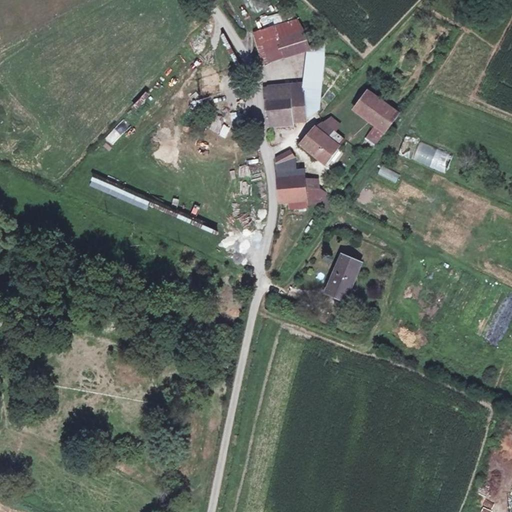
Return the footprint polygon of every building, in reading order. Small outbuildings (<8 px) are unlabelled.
[(261,17),(263,26),(282,21),(280,13),(261,17)] [(300,15),(256,30),(265,63),(313,48),(310,40),(306,31),(300,15)] [(317,38),(314,28),(306,31),(310,40),(317,38)] [(326,66),(329,44),(313,48),(305,79),(322,80),(326,66)] [(342,70),(345,65),(336,59),(332,64),(342,70)] [(304,86),(303,78),(293,79),(293,84),(265,86),(266,95),(305,91),(307,108),(317,107),(315,85),(304,86)] [(307,108),(305,91),(266,95),(269,123),(308,120),(307,108)] [(399,116),(369,92),(355,110),(377,127),(368,139),(377,145),(399,116)] [(231,122),(240,121),(238,112),(230,113),(231,122)] [(342,122),(334,114),(327,123),(335,131),(342,122)] [(208,130),(218,134),(222,122),(212,119),(208,130)] [(335,131),(327,123),(316,130),(307,142),(329,161),(346,140),(335,131)] [(225,136),(230,127),(224,124),(219,133),(225,136)] [(398,154),(445,174),(453,155),(406,135),(398,154)] [(297,159),(292,149),(278,157),(279,167),(297,159)] [(298,178),(297,159),(279,167),(280,179),(298,178)] [(397,182),(401,174),(381,166),(378,175),(397,182)] [(148,208),(151,199),(92,177),(89,187),(148,208)] [(307,201),(307,177),(298,178),(280,179),(282,203),(292,202),(307,201)] [(336,196),(307,177),(307,201),(292,202),(292,209),(311,209),(323,210),(327,212),(336,196)] [(347,252),(337,272),(359,281),(369,260),(347,252)] [(359,281),(337,272),(330,288),(352,297),(359,281)]
